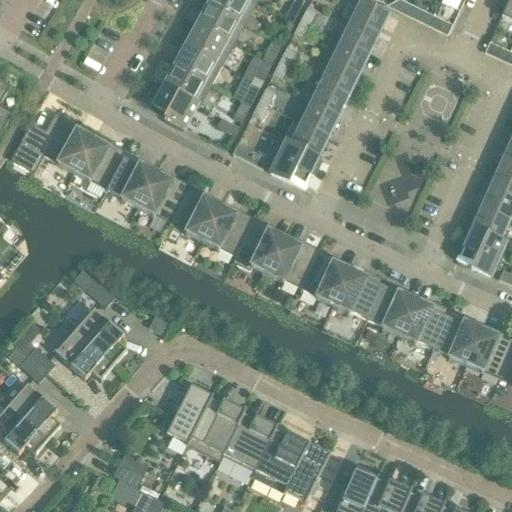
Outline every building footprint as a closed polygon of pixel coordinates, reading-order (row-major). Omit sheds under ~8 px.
[(212,0),(208,8),(243,28),(255,7),(242,0),(212,0)] [(511,0),(509,0),(500,20),(511,25),(511,0)] [(391,11),(407,19),(412,9),(396,1),(391,11)] [(360,4),(350,25),(378,38),(388,17),(360,4)] [(202,20),(197,28),(226,44),(225,45),(232,48),(243,28),(208,8),(205,6),(199,18),(202,20)] [(291,8),(284,22),(292,27),(300,12),(291,8)] [(407,19),(427,28),(432,18),(412,9),(407,19)] [(307,11),(300,24),(308,29),(315,15),(307,11)] [(432,18),(427,28),(447,38),(452,28),(432,18)] [(308,29),(300,24),(293,38),(301,42),(308,29)] [(350,25),(340,45),(368,59),(378,38),(350,25)] [(197,28),(194,26),(188,38),(191,40),(186,48),(215,64),(215,63),(222,67),(232,48),(225,45),(226,44),(197,28)] [(340,45),(330,66),(358,79),(368,59),(340,45)] [(484,55),(504,65),(509,54),(489,45),(484,55)] [(179,61),(175,69),(210,89),(222,67),(215,63),(215,64),(186,48),(183,46),(176,59),(179,61)] [(269,50),(262,64),(270,68),(277,55),(269,50)] [(286,51),(279,65),(287,69),(294,56),(286,51)] [(270,68),(262,64),(255,78),(263,82),(270,68)] [(287,69),(279,65),(272,78),(280,83),(287,69)] [(330,66),(320,86),(348,100),(358,79),(330,66)] [(168,82),(163,90),(163,91),(196,109),(198,110),(210,89),(175,69),(172,67),(165,80),(168,82)] [(0,136),(12,116),(0,108),(0,105),(9,90),(0,83),(0,136)] [(320,86),(310,107),(338,120),(348,100),(320,86)] [(163,91),(163,90),(160,88),(150,108),(161,114),(159,119),(183,132),(196,109),(163,91)] [(248,92),(241,106),(249,110),(256,96),(248,92)] [(265,92),(258,105),(267,110),(273,96),(265,92)] [(267,110),(258,105),(251,119),(260,123),(267,110)] [(249,110),(241,106),(234,119),(242,124),(249,110)] [(310,107),(300,127),(328,141),(338,120),(310,107)] [(56,169),(73,178),(91,145),(77,137),(81,130),(55,115),(44,134),(30,126),(9,164),(33,177),(44,159),(58,167),(56,169)] [(219,132),(234,139),(238,131),(223,123),(219,132)] [(300,127),(290,147),(290,148),(317,161),(328,141),(300,127)] [(90,185),(106,193),(126,155),(109,145),(105,153),(91,145),(73,178),(89,187),(90,185)] [(290,148),(290,147),(286,145),(270,178),(302,193),(310,177),(314,179),(321,165),(317,163),(317,161),(290,148)] [(231,158),(248,166),(253,157),(236,148),(231,158)] [(511,151),(508,150),(499,170),(511,176),(511,151)] [(120,204),(136,213),(154,180),(140,172),(144,164),(126,155),(106,193),(121,202),(120,204)] [(253,157),(248,166),(262,173),(266,164),(253,157)] [(511,176),(499,170),(489,191),(511,201),(511,176)] [(154,219),(170,227),(190,189),(172,179),(168,187),(154,180),(136,213),(153,221),(154,219)] [(185,238),(201,246),(218,213),(204,205),(208,198),(190,189),(170,227),(186,235),(185,238)] [(511,201),(489,191),(480,212),(508,225),(511,216),(511,201)] [(480,212),(471,233),(499,245),(508,225),(480,212)] [(231,266),(231,267),(254,222),(236,213),(232,220),(218,213),(201,246),(217,255),(219,252),(234,260),(231,266)] [(251,271),(266,279),(283,245),(268,238),(272,230),(254,222),(231,267),(249,275),(251,271)] [(499,245),(471,233),(470,235),(466,233),(460,247),(464,249),(456,265),(488,280),(503,247),(499,245)] [(284,285),(300,292),(319,253),(301,245),(297,252),(283,245),(266,279),(283,287),(284,285)] [(315,302),(332,310),(348,276),(333,269),(337,262),(319,253),(300,292),(316,300),(315,302)] [(498,283),(511,290),(511,289),(511,278),(502,274),(498,283)] [(349,316),(366,323),(384,284),(366,276),(362,283),(348,276),(332,310),(348,318),(349,316)] [(381,333),(398,340),(413,306),(399,300),(402,292),(384,284),(366,323),(382,331),(381,333)] [(85,295),(104,312),(116,299),(93,285),(85,294),(85,295)] [(416,345),(432,353),(449,314),(431,305),(428,313),(413,306),(398,340),(415,348),(416,345)] [(93,313),(74,335),(113,370),(126,354),(117,346),(123,339),(122,339),(121,339),(109,328),(109,327),(108,326),(108,327),(93,313)] [(447,363),(464,370),(479,335),(464,329),(468,321),(449,314),(432,353),(448,360),(447,363)] [(155,321),(150,331),(164,339),(169,329),(155,321)] [(482,375),(499,382),(511,350),(511,340),(497,334),(494,342),(479,335),(464,370),(481,377),(482,375)] [(113,370),(74,335),(55,356),(54,355),(53,356),(69,371),(70,372),(70,371),(83,382),(83,383),(84,384),(90,377),(100,386),(101,385),(100,384),(113,370)] [(511,350),(499,382),(511,387),(511,350)] [(35,351),(27,361),(46,378),(54,368),(35,351)] [(46,378),(27,361),(18,370),(38,387),(46,378)] [(27,389),(7,411),(46,445),(60,430),(51,421),(57,414),(56,414),(55,414),(42,403),(43,402),(42,402),(27,389)] [(185,450),(186,450),(212,398),(211,398),(209,402),(188,392),(176,416),(173,415),(176,417),(166,437),(186,447),(185,450)] [(217,466),(218,466),(244,414),(243,414),(241,418),(210,403),(212,399),(212,398),(186,450),(187,450),(217,465),(217,466)] [(46,445),(7,411),(0,418),(0,443),(3,446),(4,447),(4,446),(17,457),(17,458),(17,459),(24,452),(34,461),(35,460),(34,459),(46,445)] [(249,482),(250,482),(276,430),(275,430),(273,434),(242,419),(245,415),(244,414),(218,466),(219,466),(223,459),(253,474),(249,482)] [(276,430),(250,482),(251,483),(251,482),(282,497),(282,498),(308,446),(307,446),(305,450),(275,435),(277,431),(276,430)] [(326,461),(307,451),(309,447),(308,446),(282,498),(283,499),(282,500),(301,509),(302,507),(304,508),(315,486),(318,488),(318,487),(315,485),(329,457),(328,456),(326,461)] [(124,458),(118,469),(141,481),(147,470),(124,458)] [(141,481),(118,469),(112,480),(135,492),(141,481)] [(362,511),(377,479),(376,479),(374,483),(353,474),(342,499),(340,497),(339,498),(342,499),(336,511),(362,511)] [(401,511),(410,493),(409,493),(407,497),(376,484),(378,479),(377,479),(362,511),(401,511)] [(141,489),(139,493),(156,502),(158,498),(141,489)] [(440,511),(443,508),(442,507),(440,511),(409,498),(411,494),(410,493),(401,511),(440,511)] [(132,511),(146,511),(153,500),(142,495),(132,511)] [(153,500),(146,511),(160,511),(164,506),(153,500)] [(185,503),(180,511),(192,511),(195,508),(185,503)]
